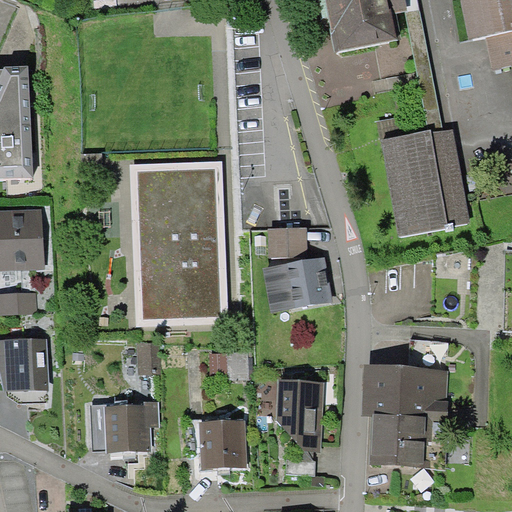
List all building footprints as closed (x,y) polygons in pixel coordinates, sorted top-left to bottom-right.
[(326,0),(335,50),(398,39),(392,13),(405,11),(407,11),(404,0),(326,0)] [(432,133),(443,131),(417,0),(404,0),(407,11),(405,11),(424,112),(427,130),(431,129),(432,133)] [(511,0),(462,0),(470,39),(486,36),(493,71),(511,65),(511,0)] [(28,66),(5,66),(3,69),(0,77),(0,177),(33,177),(28,66)] [(424,112),(376,121),(380,139),(382,139),(400,235),(469,222),(452,129),(443,131),(432,133),(431,129),(427,130),(424,112)] [(222,161),(130,165),(137,327),(229,323),(222,161)] [(42,208),(0,210),(0,271),(45,269),(42,208)] [(306,227),(268,228),(269,258),(307,256),(306,227)] [(325,257),(263,268),(272,313),(333,301),(328,276),(325,257)] [(36,294),(0,295),(0,314),(37,313),(36,294)] [(49,390),(47,339),(0,340),(0,375),(3,391),(49,390)] [(160,344),(138,344),(138,375),(160,374),(160,344)] [(252,352),(228,353),(228,375),(228,379),(252,378),(252,352)] [(228,375),(228,353),(210,353),(211,375),(228,375)] [(448,371),(364,366),(361,416),(372,416),(370,464),(424,467),(425,445),(432,445),(433,422),(447,422),(448,401),(446,400),(448,371)] [(325,383),(279,380),(276,420),(303,450),(314,452),(321,453),(325,383)] [(107,406),(104,406),(106,451),(106,453),(128,452),(152,451),(151,427),(160,427),(159,401),(144,402),(144,405),(107,406)] [(104,406),(107,406),(107,404),(91,405),(93,452),(106,451),(104,406)] [(245,420),(199,422),(201,469),(219,469),(224,468),(230,468),(247,468),(245,420)] [(445,469),(447,422),(433,422),(432,445),(425,445),(424,467),(445,469)] [(313,461),(314,452),(303,450),(302,460),(287,460),(286,474),(315,477),(316,461),(313,461)]
